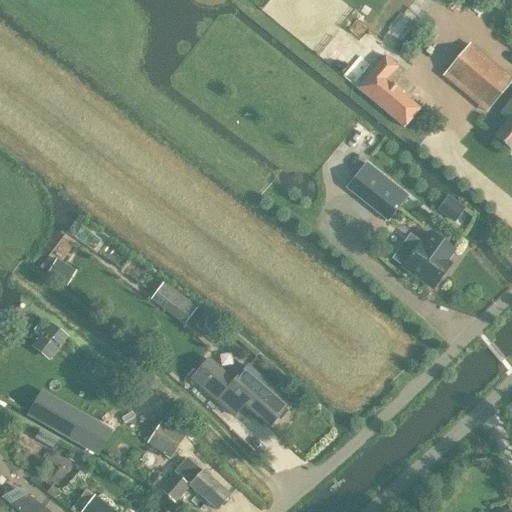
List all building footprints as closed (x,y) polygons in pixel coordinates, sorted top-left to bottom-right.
[(470,45),(443,77),(485,112),(494,102),(503,110),(501,112),(510,120),(494,138),(510,151),(511,149),(511,90),(507,86),(511,80),(470,45)] [(404,128),(405,127),(419,109),(416,107),(401,94),(402,93),(402,92),(400,90),(387,79),(387,78),(397,67),(394,64),(384,56),(357,87),(357,89),(404,128)] [(362,169),(347,187),(388,219),(402,201),(362,169)] [(419,242),(402,266),(402,267),(402,266),(432,288),(433,289),(450,265),(450,264),(449,265),(444,261),(452,250),(453,250),(431,233),(431,234),(423,245),(420,243),(420,242),(419,242)] [(163,283),(150,299),(176,319),(189,302),(163,283)] [(247,366),(241,374),(234,381),(208,359),(191,379),(233,416),(243,405),(269,427),(290,403),(247,366)] [(85,425),(87,427),(105,439),(122,415),(102,401),(85,425)] [(163,420),(147,443),(171,459),(186,436),(163,420)] [(187,458),(159,490),(174,503),(202,471),(187,458)] [(216,509),(220,505),(222,507),(229,499),(227,497),(229,495),(203,472),(190,487),(216,509)] [(16,487),(0,496),(0,497),(9,504),(18,511),(48,511),(26,495),(16,487)] [(114,511),(95,497),(82,511),(114,511)]
